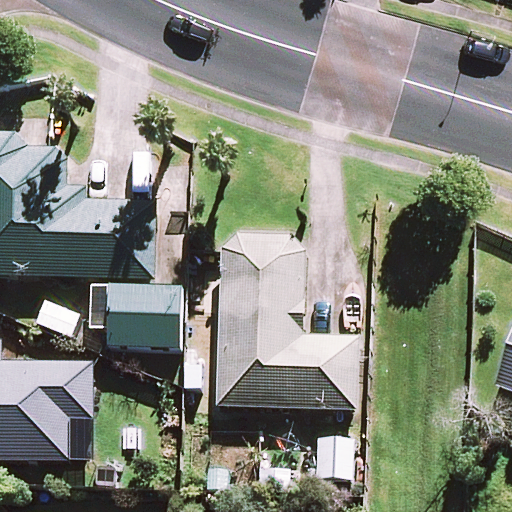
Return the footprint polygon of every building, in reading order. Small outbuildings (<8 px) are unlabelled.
[(0,136),(0,280),(159,284),(161,205),(92,204),(92,191),(72,190),(72,165),(61,152),(31,152),(19,137),(0,136)] [(243,238),(227,255),(222,410),(363,415),(365,341),(308,339),(310,257),(294,240),(243,238)] [(184,291),(116,289),(114,352),(182,354),(184,291)] [(84,319),(48,305),(39,328),(75,342),(84,319)] [(6,345),(0,344),(0,464),(75,465),(75,424),(99,424),(99,366),(6,366),(6,345)] [(511,358),(501,390),(511,393),(511,358)] [(358,443),(320,442),(319,483),(357,484),(358,443)]
